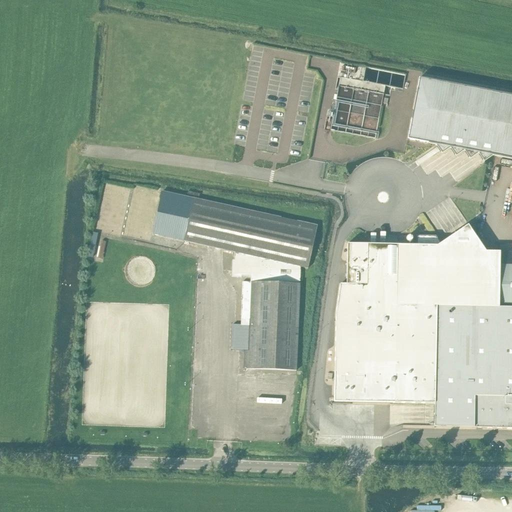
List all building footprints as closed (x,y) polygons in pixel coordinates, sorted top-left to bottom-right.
[(402,89),(405,74),(346,63),(344,77),(339,77),(330,128),(361,133),(362,128),(369,130),(369,128),(376,130),(384,86),(402,89)] [(511,95),(419,78),(408,139),(435,144),(442,153),(450,147),(456,156),(464,150),(470,158),(478,153),(484,161),(493,155),(511,158),(511,95)] [(308,268),(317,226),(192,198),(161,191),(152,234),(183,241),(234,252),(233,275),(250,276),(250,282),(242,281),(240,320),(240,325),(232,324),(231,349),(244,349),(243,368),(296,370),(299,284),(300,267),(308,268)] [(511,428),(511,251),(485,251),(468,225),(441,243),(435,236),(417,235),(417,245),(396,245),(396,265),(368,264),(368,244),(347,244),(346,284),(340,284),(336,314),(334,402),(394,403),(435,404),(435,427),(474,427),(474,428),(511,428)] [(105,241),(96,239),(97,234),(92,233),(87,257),(102,260),(105,241)]
